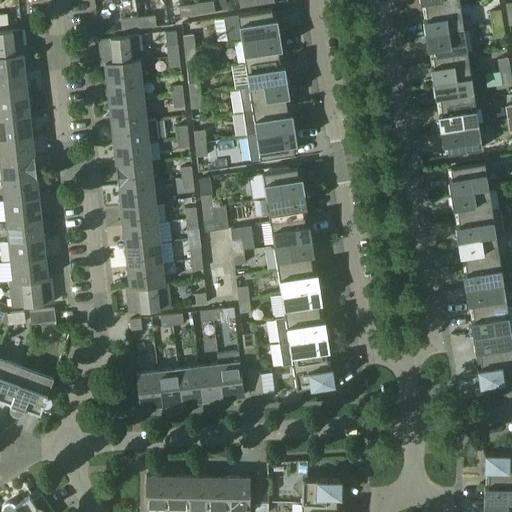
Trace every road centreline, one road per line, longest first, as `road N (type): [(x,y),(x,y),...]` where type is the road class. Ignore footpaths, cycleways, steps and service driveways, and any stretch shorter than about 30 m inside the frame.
road 1 (residential): [(66,448),(69,418),(102,333),(87,180),(64,161),(56,0)]
road 2 (residential): [(313,0),(363,323),(371,342),(403,354)]
road 3 (residential): [(403,354),(426,337),(429,316),(380,0)]
road 4 (residential): [(131,444),(409,419)]
